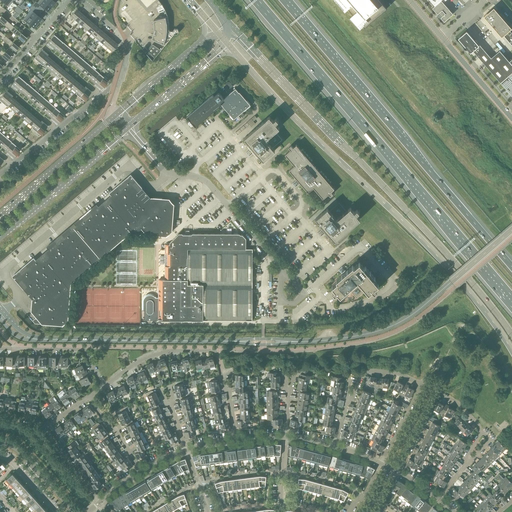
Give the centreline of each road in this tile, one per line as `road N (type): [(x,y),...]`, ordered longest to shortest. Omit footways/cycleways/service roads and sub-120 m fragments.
road 1 (secondary): [(43,339),(354,336),(401,321),(511,229)]
road 2 (primary): [(227,42),(452,273),(511,350)]
road 3 (primary): [(511,335),(234,28)]
road 4 (motorway): [(255,0),(511,302)]
road 5 (motorway): [(511,267),(283,0)]
road 6 (residential): [(103,385),(147,356),(214,350),(234,438)]
road 7 (secondary): [(0,237),(128,127)]
road 8 (secondary): [(115,114),(0,214)]
road 9 (residential): [(0,174),(112,89)]
road 10 (secondary): [(219,33),(115,114)]
road 11 (secondary): [(128,127),(227,42)]
road 12 (residential): [(0,348),(80,348),(103,385)]
